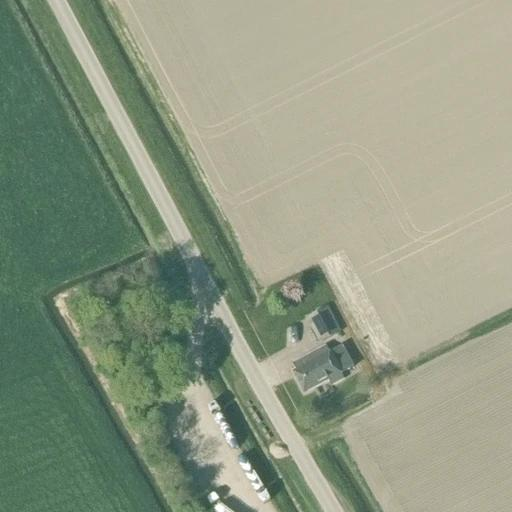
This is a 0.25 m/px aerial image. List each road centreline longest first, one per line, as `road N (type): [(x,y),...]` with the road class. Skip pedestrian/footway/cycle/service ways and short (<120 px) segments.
road 1 (unclassified): [(336,511),(233,337),(56,0)]
road 2 (unknown): [(239,511),(180,407),(210,293)]
